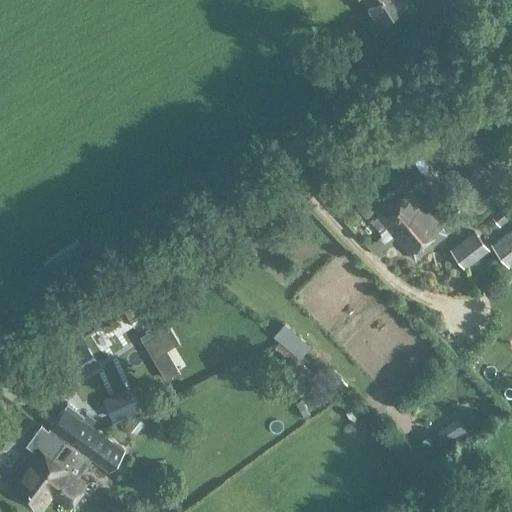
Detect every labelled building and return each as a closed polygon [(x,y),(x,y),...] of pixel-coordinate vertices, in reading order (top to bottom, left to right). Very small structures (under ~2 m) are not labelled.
[(405,0),(344,0),(345,0),(363,0),(377,20),(406,1),(405,0)] [(480,179),(468,190),(472,195),(474,197),(469,203),(478,214),(498,197),(491,190),(490,191),(486,186),(494,179),(481,164),(474,172),(480,179)] [(380,233),(387,227),(395,237),(406,228),(404,225),(411,219),(411,217),(410,216),(423,205),(409,189),(371,222),(380,233)] [(406,228),(396,237),(409,253),(414,260),(447,233),(441,226),(423,205),(410,216),(411,217),(411,219),(404,225),(406,228)] [(510,215),(504,207),(492,216),(499,225),(510,215)] [(508,266),(511,262),(511,225),(490,243),(508,266)] [(488,249),(474,232),(452,249),(465,266),(488,249)] [(164,323),(143,336),(153,353),(173,341),(164,323)] [(78,345),(31,375),(32,378),(46,398),(93,367),(92,365),(97,362),(92,353),(89,348),(83,352),(79,347),(78,345)] [(167,349),(152,358),(165,378),(179,370),(167,349)] [(297,357),(293,361),(285,369),(294,377),(306,364),(299,357),(298,358),(297,357)] [(103,399),(112,418),(146,404),(137,383),(103,399)] [(68,402),(48,430),(66,442),(82,419),(85,415),(68,402)] [(144,422),(134,414),(124,426),(135,434),(144,422)] [(110,469),(124,450),(82,419),(66,442),(25,498),(41,509),(52,494),(69,506),(86,482),(67,468),(81,448),(110,469)] [(34,450),(8,486),(25,498),(66,442),(48,430),(40,424),(25,444),(34,450)] [(448,466),(461,483),(487,464),(474,447),(448,466)] [(374,511),(415,511),(446,491),(436,476),(397,504),(393,499),(374,511)]
